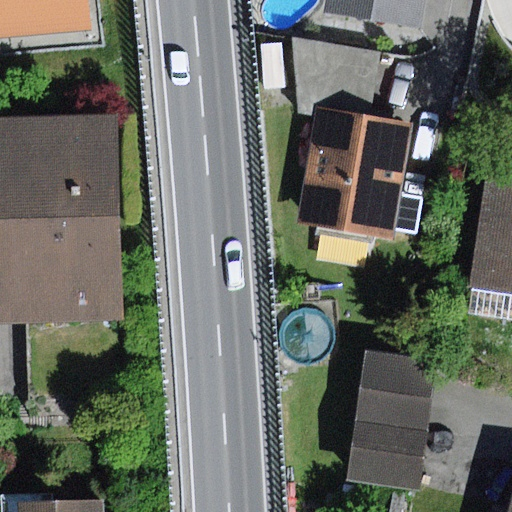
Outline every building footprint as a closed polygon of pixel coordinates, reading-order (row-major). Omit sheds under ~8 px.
[(0,0),(0,36),(90,28),(87,0),(0,0)] [(326,0),(325,12),(421,28),(425,0),(326,0)] [(317,109),(369,119),(383,55),(294,39),(297,105),(317,109)] [(281,43),(260,45),(264,89),(284,87),(281,43)] [(369,119),(317,109),(295,225),(395,244),(417,129),(369,119)] [(116,116),(0,119),(0,325),(121,323),(116,116)] [(511,160),(490,158),(471,288),(511,294),(511,160)] [(511,294),(471,288),(467,315),(511,321),(511,294)] [(435,364),(367,355),(358,420),(426,429),(435,364)] [(426,429),(358,420),(349,482),(417,492),(426,429)] [(59,490),(0,491),(0,511),(110,511),(110,494),(59,495),(59,490)]
